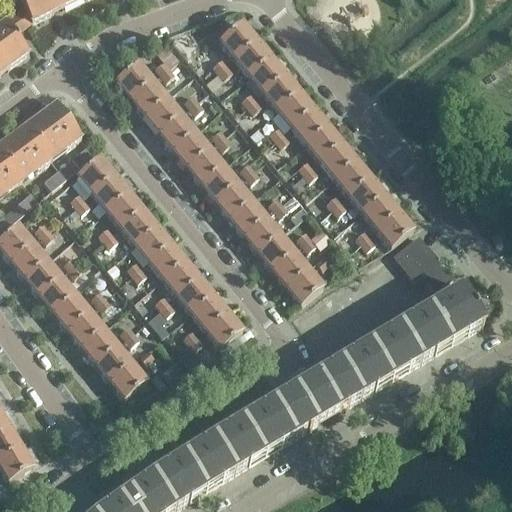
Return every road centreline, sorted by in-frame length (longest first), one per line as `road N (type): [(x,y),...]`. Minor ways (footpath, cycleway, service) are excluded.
road 1 (residential): [(511,294),(440,218),(264,0)]
road 2 (residential): [(278,343),(61,72)]
road 3 (residential): [(278,343),(93,457)]
road 4 (residential): [(344,451),(511,355)]
road 5 (residential): [(211,0),(146,23),(61,72)]
road 6 (residential): [(93,457),(0,331)]
road 7 (residential): [(344,451),(278,343)]
